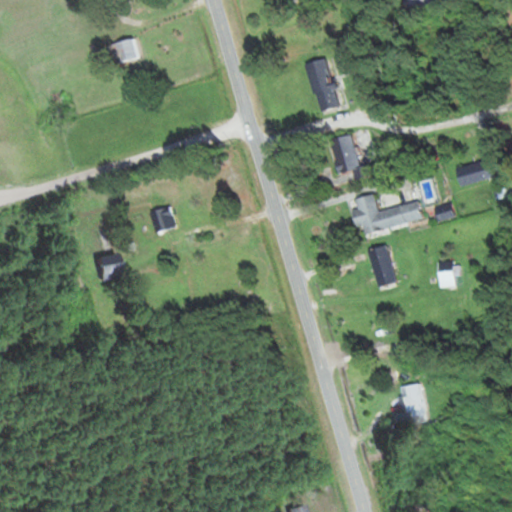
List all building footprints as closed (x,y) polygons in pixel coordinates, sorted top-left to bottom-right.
[(136,57),(130,39),(109,45),(115,64),(136,57)] [(326,59),(305,64),(317,112),(338,106),(326,59)] [(353,170),(355,179),(361,178),(351,135),(329,140),(337,174),(353,170)] [(454,170),(459,187),(492,177),(487,160),(454,170)] [(364,234),(421,220),(416,202),(377,211),(373,194),(350,200),(357,226),(362,225),(364,234)] [(433,209),(437,222),(453,217),(449,204),(433,209)] [(149,212),(154,233),(176,227),(170,206),(149,212)] [(379,288),(396,282),(383,246),(365,252),(379,288)] [(95,282),(115,279),(111,255),(91,258),(95,282)] [(458,279),(458,263),(437,263),(437,279),(458,279)] [(425,423),(419,384),(397,387),(402,426),(425,423)] [(284,506),(284,511),(303,511),(302,503),(284,506)]
